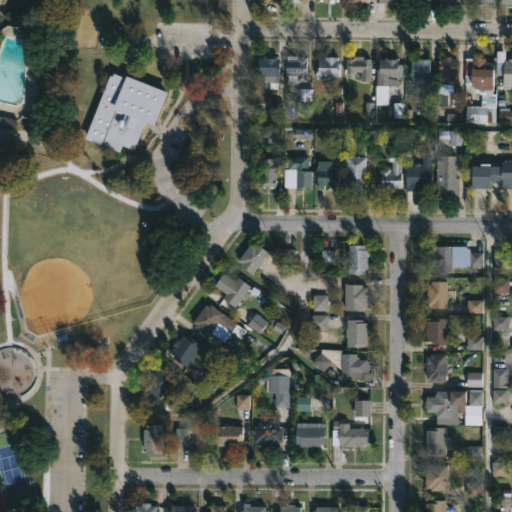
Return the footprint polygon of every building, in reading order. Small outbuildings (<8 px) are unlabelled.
[(505,59),(508,59),(508,57),(511,57),(511,88),(503,88),(503,74),(496,74),(497,50),(505,50),(505,59)] [(277,55),(276,67),(278,67),(277,88),(269,88),(269,81),(264,81),(264,77),(257,77),(257,57),(263,57),(263,55),(266,55),(277,55)] [(306,55),(306,81),(298,81),(298,84),(286,83),(287,55),(306,55)] [(363,58),(370,58),(369,80),(360,79),(360,71),(354,71),(353,76),(346,76),(347,72),(345,72),(346,57),(353,58),(353,55),(363,56),(363,58)] [(337,56),(337,62),(339,62),(339,77),(332,77),(332,75),(325,75),(325,78),(316,78),(316,67),(318,67),(318,58),(324,58),(324,56),(337,56)] [(398,56),(398,63),(405,63),(405,76),(396,75),(396,85),(387,84),(387,104),(375,104),(375,84),(376,84),(376,68),(379,68),(379,58),(384,58),(384,56),(398,56)] [(457,57),(455,83),(438,82),(439,57),(445,58),(445,57),(457,57)] [(494,68),(493,94),(481,93),(476,91),(477,88),(472,84),(464,83),(465,57),(485,57),(485,61),(490,61),(490,68),(494,68)] [(434,58),(434,82),(410,82),(410,75),(408,75),(408,71),(410,71),(411,60),(415,60),(415,58),(434,58)] [(120,75),(127,78),(128,75),(169,92),(156,124),(147,121),(135,149),(124,145),(121,152),(85,138),(110,75),(112,75),(113,72),(120,75)] [(504,99),(504,105),(509,105),(509,110),(511,110),(511,121),(498,121),(498,99),(504,99)] [(496,105),(496,122),(466,122),(466,105),(496,105)] [(0,115),(17,119),(14,129),(0,125),(0,115)] [(464,132),(452,132),(452,145),(464,145),(464,132)] [(401,153),(403,188),(383,188),(382,168),(393,168),(392,160),(390,160),(390,154),(401,153)] [(432,191),(406,191),(406,163),(422,163),(422,155),(432,155),(432,191)] [(457,156),(458,196),(437,194),(437,159),(442,159),(442,155),(457,156)] [(301,157),(301,168),(312,168),(311,187),(301,186),(301,189),(296,189),(296,169),(288,169),(288,156),(301,157)] [(366,188),(366,189),(346,189),(347,156),(367,156),(366,188)] [(274,158),(274,163),(279,163),(278,184),(276,184),(276,187),(270,187),(270,189),(265,189),(265,187),(262,187),(262,157),(274,158)] [(511,158),(511,187),(499,187),(499,181),(492,180),(492,188),(473,187),(474,165),(482,166),(482,164),(489,164),(489,166),(501,166),(501,160),(505,160),(505,158),(511,158)] [(340,173),(339,186),(324,185),(324,189),(318,189),(318,176),(316,176),(316,166),(318,166),(318,160),(333,161),(332,172),(340,172),(340,173)] [(254,273),(253,274),(242,264),(244,262),(240,258),(254,241),(269,252),(263,259),(265,261),(254,273)] [(366,248),(366,249),(367,249),(368,269),(365,269),(365,273),(350,274),(349,253),(348,253),(348,250),(350,250),(350,244),(366,244),(366,248)] [(452,267),(452,273),(433,272),(433,267),(421,267),(421,251),(434,251),(434,245),(453,246),(452,267)] [(337,252),(324,252),(324,267),(337,267),(337,252)] [(224,273),(234,280),(235,279),(237,280),(239,277),(251,286),(234,307),(223,298),(225,296),(223,294),(225,293),(215,285),(224,273)] [(447,290),(447,291),(449,291),(449,299),(447,299),(447,309),(431,309),(431,306),(427,306),(428,284),(432,284),(432,281),(447,281),(447,290)] [(363,283),(363,287),(368,287),(369,307),(364,308),(364,310),(346,310),(346,284),(363,283)] [(206,304),(209,306),(211,304),(246,330),(236,346),(240,349),(232,361),(220,352),(226,343),(211,332),(207,336),(195,327),(196,325),(192,322),(206,304)] [(449,318),(449,344),(432,344),(432,341),(426,341),(426,335),(425,335),(426,321),(434,321),(434,318),(449,318)] [(367,322),(367,344),(363,344),(363,347),(347,347),(346,329),(348,329),(348,319),(363,320),(363,321),(367,322)] [(182,335),(186,338),(187,336),(202,346),(186,367),(173,357),(175,355),(171,352),(174,347),(172,346),(178,338),(180,339),(182,335)] [(342,349),(342,353),(357,353),(359,359),(369,359),(369,374),(359,374),(359,376),(357,376),(357,380),(342,380),(342,370),(333,361),(324,372),(312,362),(322,349),(342,349)] [(446,353),(446,363),(448,363),(447,382),(431,382),(431,379),(427,379),(427,357),(431,357),(431,353),(446,353)] [(160,367),(164,370),(166,368),(177,375),(172,383),(170,382),(164,390),(166,392),(163,395),(162,394),(160,398),(147,388),(149,385),(148,384),(160,367)] [(290,375),(290,406),(275,406),(275,392),(270,392),(270,375),(290,375)] [(469,387),(483,387),(483,375),(469,375),(469,387)] [(452,391),(452,404),(459,404),(459,424),(426,423),(426,396),(435,397),(437,391),(452,391)] [(496,403),(508,403),(508,393),(496,393),(496,403)] [(483,394),(472,394),(472,407),(483,407),(483,394)] [(200,401),(200,406),(194,406),(194,410),(166,410),(166,396),(194,397),(194,400),(200,401)] [(360,406),(364,405),(365,414),(371,413),(371,403),(358,404),(358,413),(360,413),(360,406)] [(276,421),(276,426),(282,426),(282,442),(279,442),(279,446),(258,446),(258,442),(255,442),(254,426),(264,426),(264,421),(276,421)] [(350,423),(350,428),(368,428),(368,448),(343,448),(343,445),(339,445),(340,423),(350,423)] [(162,424),(162,455),(144,454),(144,429),(146,429),(146,424),(162,424)] [(234,425),(234,426),(242,426),(242,442),(239,442),(239,445),(219,446),(219,442),(216,442),(216,426),(234,425)] [(447,440),(448,453),(431,454),(430,450),(427,450),(426,428),(447,426),(447,440)] [(320,427),(320,429),(326,429),(326,442),(324,442),(324,445),(320,445),(320,446),(301,446),(301,445),(297,445),(297,428),(304,427),(304,428),(317,429),(317,427),(320,427)] [(191,430),(178,430),(178,445),(191,445),(191,430)] [(450,462),(450,490),(432,490),(432,487),(426,487),(426,464),(431,465),(431,462),(450,462)] [(445,498),(445,511),(425,511),(425,501),(431,501),(431,498),(445,498)] [(150,502),(150,504),(156,504),(156,509),(158,509),(158,511),(133,511),(133,509),(135,509),(135,504),(150,502)] [(265,505),(265,508),(268,508),(268,511),(241,511),(241,508),(244,508),(243,502),(250,502),(250,504),(265,505)] [(295,503),(295,505),(301,505),(301,510),(304,510),(304,511),(278,511),(278,510),(281,510),(281,505),(295,503)]
